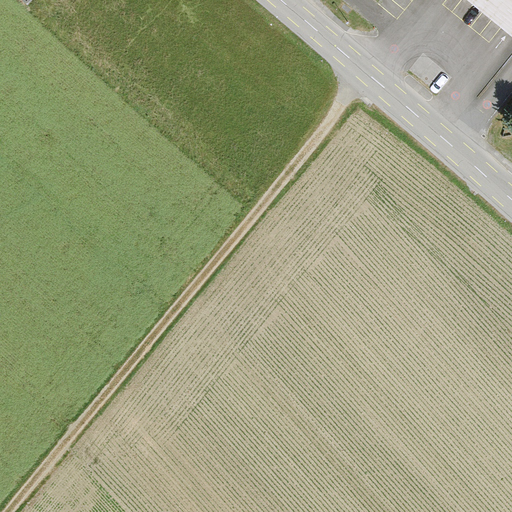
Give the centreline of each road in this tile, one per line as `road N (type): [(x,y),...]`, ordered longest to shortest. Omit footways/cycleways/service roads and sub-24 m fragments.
road 1 (track): [(364,72),(7,511)]
road 2 (secondary): [(511,200),(279,0)]
